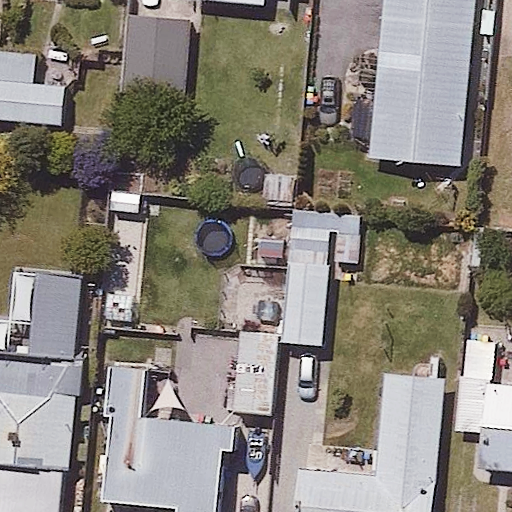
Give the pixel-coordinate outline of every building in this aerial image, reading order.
[(481,0),(386,0),(374,151),(468,159),(481,0)] [(0,111),(81,113),(82,61),(45,60),(46,44),(0,42),(0,111)] [(291,335),(337,337),(341,257),(363,258),(365,203),(297,201),(291,335)] [(0,511),(76,511),(99,272),(19,264),(14,310),(0,309),(0,511)] [(286,325),(240,323),(237,403),(283,405),(286,325)] [(511,465),(511,374),(504,374),(506,328),(467,326),(461,429),(485,430),(483,464),(511,465)] [(153,359),(118,355),(101,502),(187,511),(234,511),(246,416),(148,404),(153,359)] [(442,511),(449,367),(390,365),(385,467),(305,464),(302,511),(442,511)]
